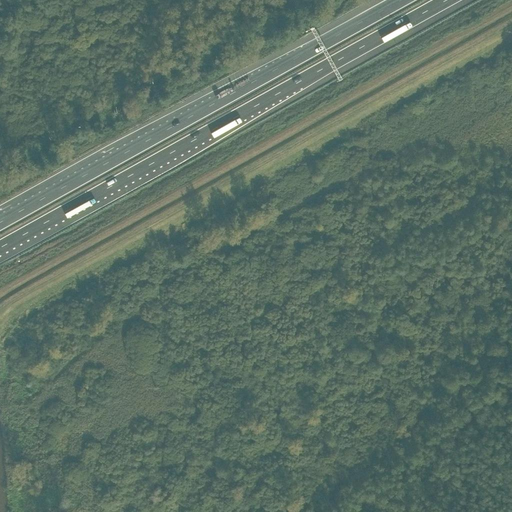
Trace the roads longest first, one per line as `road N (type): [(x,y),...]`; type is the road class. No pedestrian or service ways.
road 1 (motorway): [(0,248),(446,0)]
road 2 (motorway): [(400,0),(0,222)]
